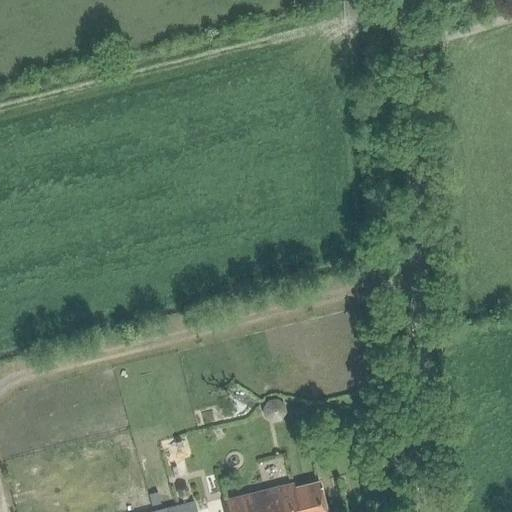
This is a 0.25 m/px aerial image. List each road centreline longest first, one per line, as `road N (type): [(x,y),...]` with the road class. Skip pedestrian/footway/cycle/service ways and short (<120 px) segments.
road 1 (tertiary): [(425,511),(410,0)]
road 2 (unknown): [(410,19),(344,26),(0,111)]
